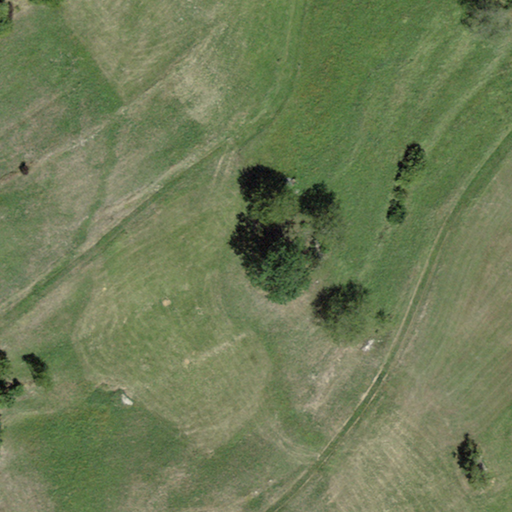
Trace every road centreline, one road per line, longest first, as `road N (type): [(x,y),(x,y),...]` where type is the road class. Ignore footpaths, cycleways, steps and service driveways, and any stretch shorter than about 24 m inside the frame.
road 1 (track): [(0,333),(239,142),(292,67),(302,0)]
road 2 (track): [(511,155),(491,180),(361,424),(281,511)]
